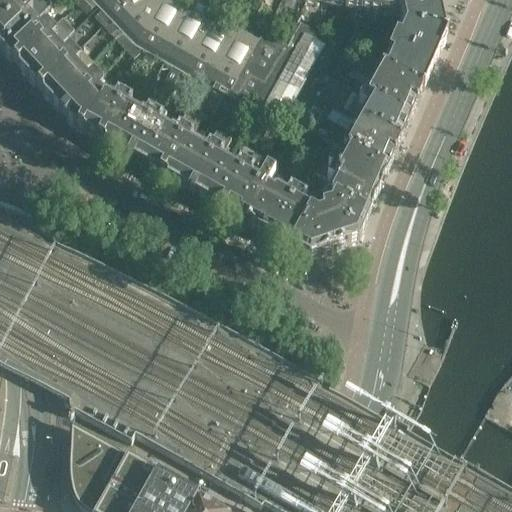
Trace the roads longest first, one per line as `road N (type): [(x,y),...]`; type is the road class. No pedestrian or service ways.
road 1 (residential): [(387,343),(339,326),(90,181),(0,179)]
road 2 (primary): [(387,343),(419,204),(508,0)]
road 3 (primary): [(387,343),(374,397),(307,511)]
road 4 (tertiary): [(0,317),(13,382),(0,471)]
